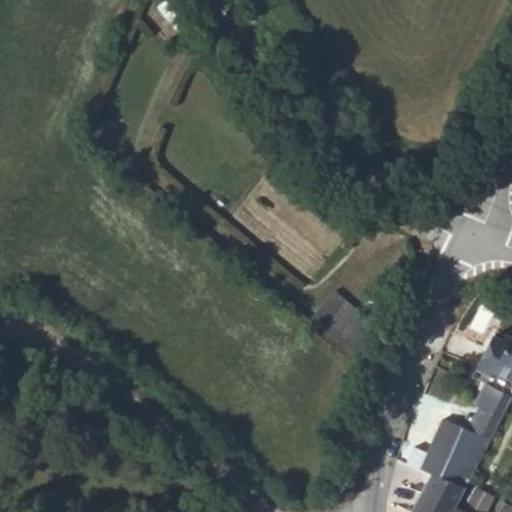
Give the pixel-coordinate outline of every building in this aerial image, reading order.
[(337,287),(312,316),(349,348),(374,319),(337,287)] [(496,335),(472,375),(511,396),(511,395),(511,335),(509,340),(496,335)] [(473,410),(495,421),(507,398),(485,387),(484,386),(473,410)] [(451,511),(489,440),(443,420),(421,467),(428,470),(411,511),(412,511),(451,511)] [(488,509),(493,492),(475,487),(470,504),(488,509)]
